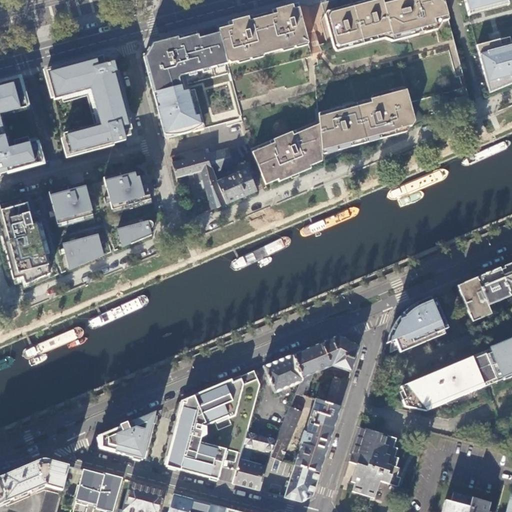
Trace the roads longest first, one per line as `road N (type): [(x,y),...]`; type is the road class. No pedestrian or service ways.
road 1 (primary): [(70,432),(383,306)]
road 2 (residential): [(284,511),(91,459),(70,432)]
road 3 (residential): [(321,511),(383,306)]
road 4 (residential): [(0,187),(152,149)]
road 5 (primary): [(383,306),(511,247)]
road 6 (primary): [(121,30),(0,63)]
road 7 (residential): [(121,30),(152,149)]
